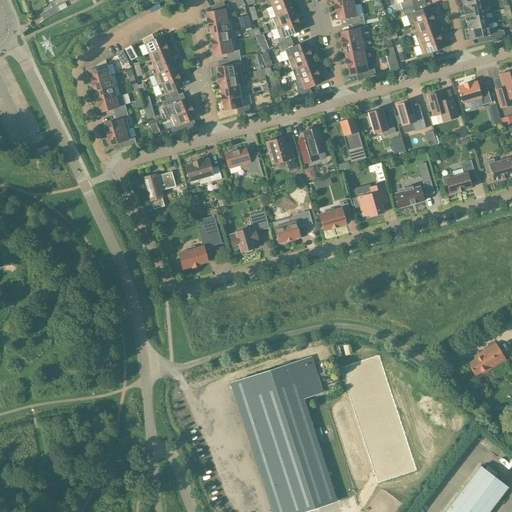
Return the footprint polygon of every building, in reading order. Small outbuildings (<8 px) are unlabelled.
[(293,10),(289,0),(272,7),(276,16),(272,18),(293,10)] [(333,0),(335,4),(334,4),(335,9),(354,5),(353,0),(333,0)] [(403,9),(414,5),(412,0),(395,0),(400,10),(403,9)] [(463,7),(465,17),(485,13),(484,7),(490,6),(489,1),(483,2),(463,7)] [(351,17),(352,23),(364,21),(362,14),(356,15),(354,5),(335,9),(336,14),(337,14),(338,20),(351,17)] [(409,26),(414,23),(433,17),(431,12),(430,12),(428,6),(416,11),(414,5),(403,9),(409,26)] [(208,23),(230,19),(227,19),(225,9),(206,12),(207,18),(208,23)] [(296,15),(293,10),(272,18),(276,28),(298,20),(296,15)] [(465,17),(467,28),(488,24),(493,22),(492,17),(487,19),(485,13),(465,17)] [(433,17),(414,23),(418,33),(415,34),(415,35),(436,27),(434,22),(434,21),(433,17)] [(209,28),(210,34),(232,30),(230,19),(208,23),(209,28)] [(300,25),(298,20),(276,28),(280,38),(278,39),(280,45),(291,41),(289,35),(301,30),(299,25),(300,25)] [(341,38),(342,43),(365,38),(362,28),(365,27),(364,21),(352,23),(353,29),(340,32),(342,38),(341,38)] [(488,24),(467,28),(468,28),(470,39),(489,35),(491,41),(505,38),(503,30),(489,29),(488,24)] [(418,45),(440,37),(438,32),(436,27),(415,35),(418,45)] [(232,30),(210,34),(211,39),(212,44),(234,40),(232,30)] [(143,40),(149,54),(167,46),(165,41),(164,42),(162,36),(154,40),(152,35),(143,40)] [(440,37),(418,45),(422,55),(420,55),(421,62),(433,58),(431,52),(443,48),(441,42),(442,42),(440,37)] [(367,49),(365,38),(342,43),(343,48),(344,48),(345,53),(363,49),(367,49)] [(227,53),(228,59),(240,57),(239,50),(236,51),(234,40),(212,44),(212,50),(213,49),(214,55),(227,53)] [(289,60),(310,52),(308,47),(306,42),(293,46),(291,41),(280,45),(282,51),(285,50),(288,60),(289,60)] [(131,60),(137,57),(131,46),(125,49),(131,60)] [(169,51),(167,46),(149,54),(153,64),(170,56),(168,51),(169,51)] [(365,60),(363,49),(345,53),(346,59),(345,59),(346,64),(365,60)] [(123,64),(128,61),(122,51),(117,54),(123,64)] [(312,57),(310,52),(289,60),(292,70),(313,62),(311,57),(312,57)] [(153,75),(154,75),(174,66),(170,56),(153,64),(157,73),(153,75)] [(240,57),(228,59),(229,65),(219,67),(216,67),(217,73),(218,78),(237,75),(242,74),(240,64),(241,63),(240,57)] [(371,59),(365,60),(346,64),(347,69),(348,69),(349,75),(356,73),(358,80),(375,75),(373,68),(371,59)] [(90,76),(91,81),(110,76),(105,60),(96,65),(97,68),(88,70),(90,76)] [(300,79),(318,72),(316,67),(315,67),(313,62),(292,70),(293,71),(296,80),(300,79)] [(177,72),(174,66),(154,75),(158,85),(179,76),(177,71),(177,72)] [(510,98),(511,97),(511,71),(500,75),(504,88),(496,90),(501,107),(511,104),(510,98)] [(320,77),(318,72),(300,79),(303,89),(297,90),(299,97),(311,93),(309,87),(321,83),(319,77),(320,77)] [(237,75),(218,78),(219,83),(220,89),(239,85),(244,84),(242,74),(237,75)] [(95,91),(113,86),(110,76),(91,81),(92,86),(93,86),(95,91)] [(159,96),(162,102),(173,97),(171,92),(183,87),(180,81),(181,81),(179,76),(158,85),(162,95),(159,96)] [(483,105),(491,102),(487,89),(480,91),(477,81),(471,83),(470,82),(463,84),(464,85),(458,87),(462,103),(481,97),(483,105)] [(239,85),(220,89),(221,94),(222,99),(244,95),(241,96),(239,85)] [(96,97),(97,102),(116,96),(113,86),(95,91),(96,97)] [(443,121),(458,117),(452,98),(444,100),(442,91),(427,96),(433,116),(440,114),(443,121)] [(115,114),(126,111),(122,95),(116,96),(97,102),(98,107),(99,106),(101,112),(113,109),(115,114)] [(246,106),(244,95),(222,99),(222,104),(223,104),(224,110),(237,108),(238,115),(250,111),(249,105),(246,106)] [(173,97),(162,102),(164,108),(161,109),(165,119),(171,117),(192,108),(190,103),(187,98),(184,99),(175,103),(173,97)] [(415,131),(426,128),(422,113),(414,115),(410,101),(396,105),(402,125),(412,122),(415,131)] [(492,125),(501,122),(496,105),(487,107),(492,125)] [(194,113),(192,108),(171,117),(175,126),(172,127),(174,133),(186,129),(184,123),(196,118),(193,113),(194,113)] [(383,136),(396,132),(392,120),(386,122),(382,109),(368,113),(374,133),(382,131),(383,136)] [(128,117),(126,111),(115,114),(117,120),(104,124),(106,130),(105,130),(107,135),(129,128),(126,118),(128,117)] [(503,123),(511,122),(511,115),(502,116),(503,123)] [(354,117),(339,121),(351,162),(366,158),(354,117)] [(314,154),(324,151),(321,142),(323,141),(320,130),(318,130),(317,127),(315,128),(312,126),(307,127),(307,130),(304,131),(306,139),(298,141),(305,163),(316,159),(314,154)] [(336,126),(328,128),(331,139),(339,137),(336,126)] [(132,138),(129,128),(107,135),(108,140),(109,139),(110,145),(123,142),(124,147),(136,144),(134,138),(132,138)] [(433,131),(425,133),(429,147),(437,145),(433,131)] [(272,164),(286,160),(289,170),(298,168),(291,145),(286,147),(283,137),(266,142),(272,164)] [(402,137),(390,140),(394,154),(406,151),(402,137)] [(40,154),(50,149),(48,145),(37,150),(40,154)] [(249,172),(261,175),(256,156),(249,158),(246,148),(224,154),(228,169),(242,165),(242,166),(243,167),(244,168),(245,168),(246,168),(248,168),(249,172)] [(502,179),(507,178),(507,177),(511,175),(511,157),(494,163),(493,159),(483,162),(487,174),(491,173),(493,181),(501,178),(502,179)] [(210,182),(222,178),(218,166),(211,168),(209,159),(200,161),(200,160),(193,162),(193,163),(185,166),(190,181),(191,184),(199,181),(198,179),(209,176),(210,182)] [(468,176),(474,174),(471,160),(461,163),(464,174),(453,177),(452,174),(442,177),(444,185),(447,184),(450,193),(457,191),(457,192),(464,190),(464,189),(471,187),(468,176)] [(381,163),(374,165),(376,172),(383,170),(381,163)] [(314,167),(305,169),(308,180),(317,178),(314,167)] [(160,191),(176,186),(172,172),(156,176),(155,174),(144,177),(154,209),(165,206),(160,191)] [(426,195),(434,193),(430,179),(422,182),(424,187),(420,188),(420,186),(413,188),(412,186),(404,188),(404,191),(395,193),(399,208),(424,201),(422,195),(426,194),(426,195)] [(382,184),(370,187),(369,185),(350,190),(355,208),(360,207),(363,216),(370,214),(370,216),(384,212),(381,204),(388,202),(382,184)] [(306,194),(293,187),(289,193),(296,197),(294,201),(301,204),(306,194)] [(344,215),(350,213),(347,200),(340,203),(341,208),(334,210),(333,208),(326,210),(326,212),(319,215),(323,230),(331,228),(338,226),(346,223),(344,215)] [(297,227),(312,223),(308,211),(293,216),(295,221),(287,224),(286,219),(272,223),(278,243),(286,240),(286,241),(292,239),(300,236),(297,227)] [(252,248),(254,248),(253,243),(258,242),(255,231),(260,230),(259,224),(266,221),(263,212),(259,213),(250,216),(253,228),(249,229),(249,228),(235,232),(236,233),(229,235),(234,252),(241,250),(241,251),(243,251),(245,253),(252,251),(252,248)] [(177,258),(179,264),(179,266),(182,265),(183,268),(192,266),(192,268),(199,266),(199,264),(208,261),(205,250),(212,248),(212,246),(222,243),(214,216),(200,219),(203,228),(198,229),(203,246),(195,248),(194,246),(186,248),(187,251),(178,253),(179,257),(177,258)] [(495,343),(474,356),(476,358),(467,363),(475,375),(488,368),(489,370),(506,360),(495,343)] [(303,511),(336,501),(303,399),(323,392),(311,356),(231,382),(272,511),(303,511)] [(489,511),(508,488),(481,466),(445,511),(489,511)]
